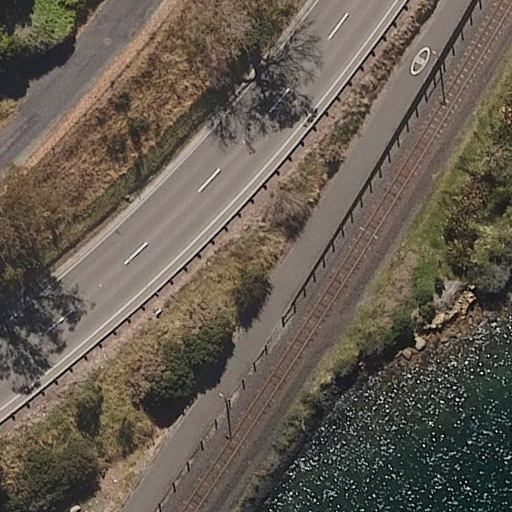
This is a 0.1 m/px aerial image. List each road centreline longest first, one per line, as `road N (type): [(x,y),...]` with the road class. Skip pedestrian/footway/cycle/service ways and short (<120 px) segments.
road 1 (trunk): [(352,0),(191,197),(0,362)]
road 2 (residential): [(0,162),(54,112),(148,0)]
